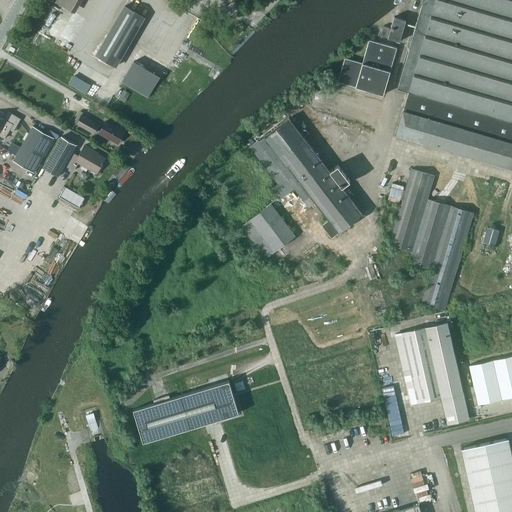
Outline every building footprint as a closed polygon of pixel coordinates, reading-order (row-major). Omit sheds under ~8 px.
[(55,0),(54,3),(76,13),(81,0),(55,0)] [(511,0),(425,0),(422,3),(397,88),(409,92),(397,134),(511,167),(511,0)] [(96,54),(116,66),(144,17),(124,6),(96,54)] [(378,36),(399,42),(405,21),(394,17),(390,29),(383,26),(380,28),(378,36)] [(362,62),(344,57),(337,81),(383,94),(396,48),(369,39),(362,62)] [(148,97),(159,76),(131,61),(120,81),(148,97)] [(13,132),(21,119),(8,111),(3,119),(0,116),(0,135),(4,138),(10,130),(13,132)] [(76,124),(93,134),(98,125),(81,115),(76,124)] [(362,213),(342,186),(349,180),(337,164),(329,170),(303,136),(307,133),(300,123),(296,127),(289,117),(264,136),(258,141),(287,179),(302,198),(308,206),(314,202),(328,219),(322,223),(331,235),(337,231),(337,232),(362,213)] [(123,131),(126,126),(117,121),(114,126),(105,121),(99,132),(117,143),(124,131),(123,131)] [(33,173),(54,138),(33,126),(12,161),(33,173)] [(57,175),(63,165),(71,151),(75,144),(61,136),(43,167),(57,175)] [(96,172),(104,158),(93,151),(94,150),(84,144),(78,155),(71,151),(63,165),(73,170),(78,162),(96,172)] [(444,310),(473,213),(427,199),(434,176),(411,169),(388,244),(411,251),(408,262),(431,269),(421,303),(444,310)] [(78,208),(84,198),(64,186),(58,196),(78,208)] [(265,258),(294,236),(270,204),(241,226),(265,258)] [(482,242),(494,246),(499,230),(487,227),(482,242)] [(447,423),(468,419),(446,323),(395,334),(410,403),(441,396),(447,423)] [(511,353),(495,358),(505,397),(511,395),(511,353)] [(495,358),(472,364),(481,402),(505,397),(495,358)] [(133,409),(143,441),(238,413),(228,381),(172,398),(170,394),(155,398),(156,403),(133,409)] [(397,404),(385,406),(392,436),(403,434),(397,404)] [(93,413),(86,415),(91,431),(97,429),(93,413)] [(511,511),(511,458),(508,438),(460,448),(474,511),(511,511)] [(388,511),(420,511),(417,503),(388,511)]
